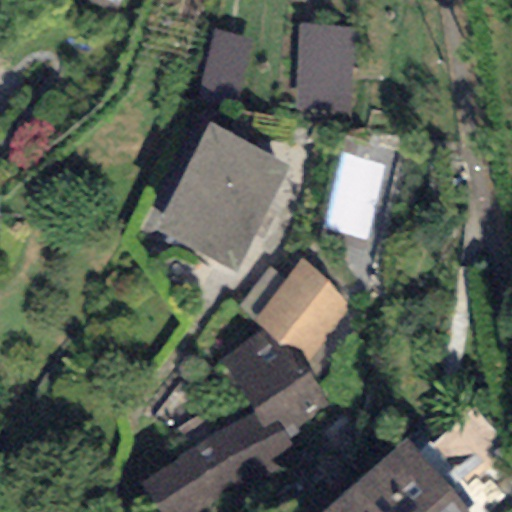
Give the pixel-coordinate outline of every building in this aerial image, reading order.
[(349,36),(304,34),(301,109),(346,111),(349,36)] [(248,43),(215,36),(201,100),(234,108),(248,43)] [(286,178),(210,140),(158,243),(234,281),(286,178)] [(336,232),(377,243),(395,169),(355,159),(336,232)] [(362,321),(300,259),(254,322),(264,330),(316,377),(362,321)] [(331,409),(316,377),(264,330),(219,363),(252,410),(264,430),(277,422),(284,433),(331,409)] [(213,511),(300,458),(284,433),(277,422),(264,430),(252,410),(174,459),(176,462),(142,483),(159,511),(213,511)] [(425,511),(391,472),(344,511),(425,511)]
